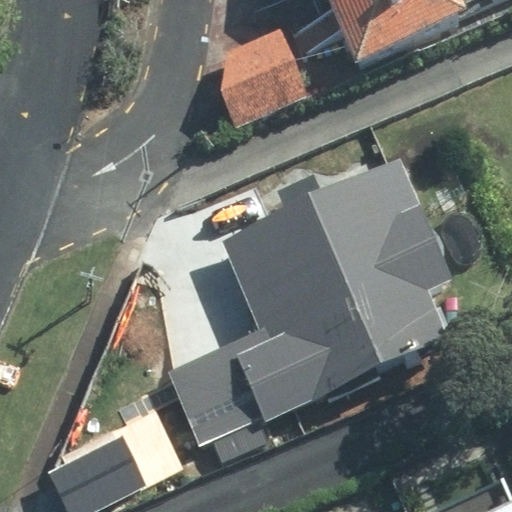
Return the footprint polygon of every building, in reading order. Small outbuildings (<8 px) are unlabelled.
[(478,34),(469,14),(501,0),(320,0),(357,86),(478,34)] [(243,142),(314,111),(283,40),(211,72),(243,142)] [(263,343),(171,379),(202,455),(450,356),(431,309),(452,300),(401,175),(223,246),(263,343)] [(74,511),(111,511),(151,492),(128,447),(59,483),(74,511)] [(470,511),(511,511),(511,508),(507,497),(470,511)]
